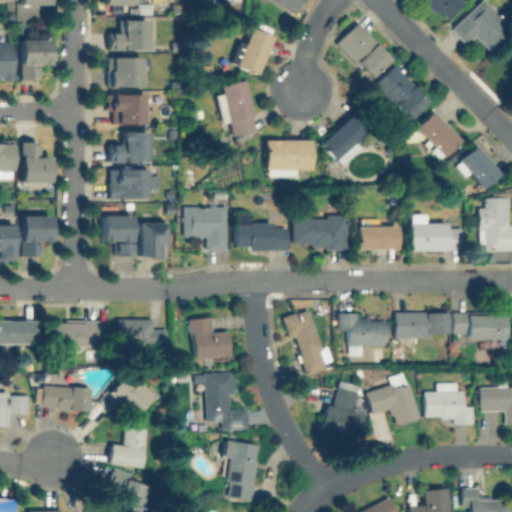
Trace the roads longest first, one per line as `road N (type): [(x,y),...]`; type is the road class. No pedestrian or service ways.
road 1 (residential): [(69,289),(72,0)]
road 2 (residential): [(316,492),(395,462),(511,456)]
road 3 (residential): [(376,0),(511,139)]
road 4 (residential): [(69,289),(255,279)]
road 5 (residential): [(334,280),(511,280)]
